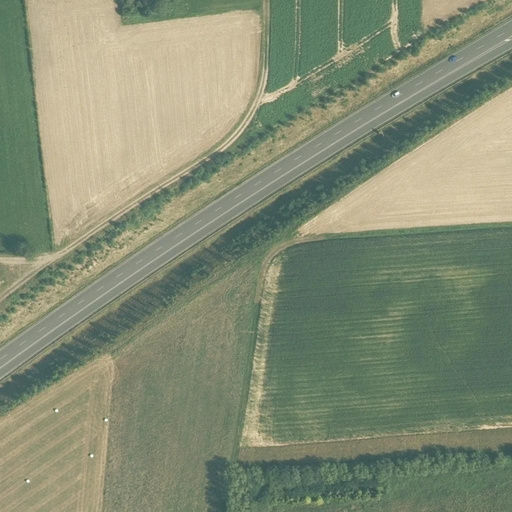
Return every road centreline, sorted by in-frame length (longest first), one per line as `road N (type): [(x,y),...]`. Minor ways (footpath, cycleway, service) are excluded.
road 1 (trunk): [(0,363),(178,239),(501,38)]
road 2 (track): [(266,0),(264,74),(233,139),(0,301)]
road 3 (track): [(266,11),(128,26)]
